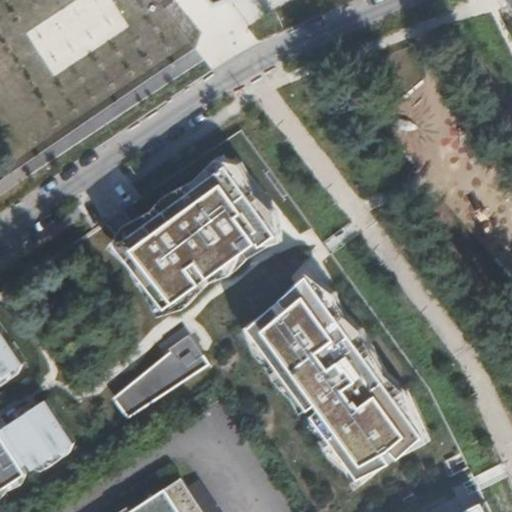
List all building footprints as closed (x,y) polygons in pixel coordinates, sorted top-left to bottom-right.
[(88,81),(107,107),(131,88),(113,63),(88,81)] [(231,162),(123,243),(171,304),(267,248),(261,241),(277,228),(231,162)] [(311,270),(254,324),(358,479),(404,456),(427,432),(408,388),(390,370),(365,326),(348,312),(338,290),(311,270)] [(0,325),(0,377),(24,361),(0,325)] [(190,334),(117,397),(133,419),(212,365),(190,334)] [(49,399),(0,430),(0,491),(77,442),(49,399)] [(203,511),(182,479),(132,511),(203,511)] [(490,511),(485,500),(461,511),(490,511)]
